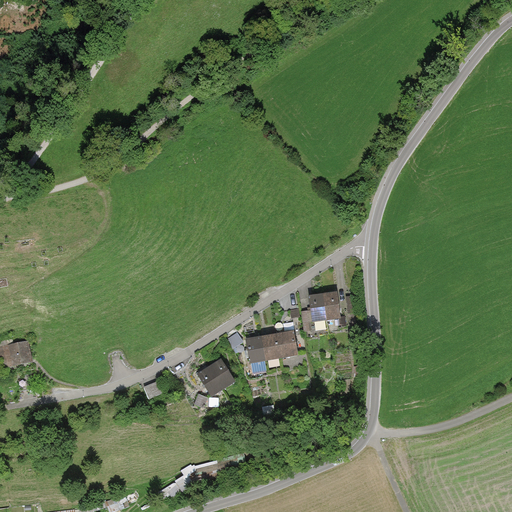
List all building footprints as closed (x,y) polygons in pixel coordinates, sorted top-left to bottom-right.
[(340,293),(326,294),(329,320),(343,318),(340,293)] [(326,294),(311,296),(315,322),(329,320),(326,294)] [(305,329),(314,328),(312,308),(304,309),(305,329)] [(296,332),(278,335),(282,360),(301,357),(296,332)] [(278,335),(263,337),(267,363),(282,360),(278,335)] [(263,337),(247,340),(251,365),(267,363),(263,337)] [(0,347),(5,370),(35,363),(30,341),(0,347)] [(223,360),(211,368),(226,391),(238,383),(223,360)] [(211,368),(198,376),(214,399),(226,391),(211,368)] [(162,379),(146,387),(152,400),(168,393),(162,379)]
